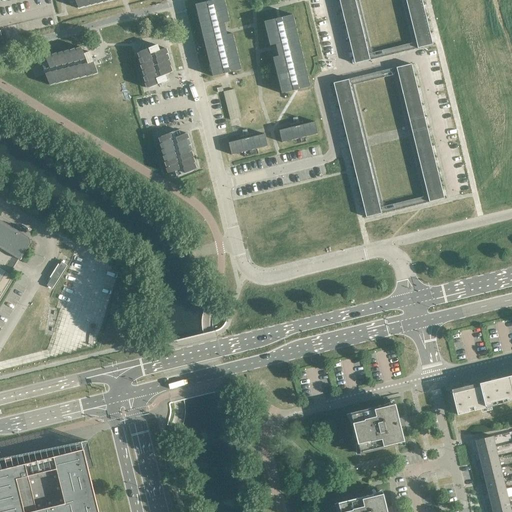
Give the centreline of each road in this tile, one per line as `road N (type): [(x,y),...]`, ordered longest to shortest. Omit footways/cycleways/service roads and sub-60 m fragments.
road 1 (secondary): [(405,299),(113,372)]
road 2 (secondary): [(146,389),(411,324)]
road 3 (unclassified): [(221,186),(330,156),(335,145),(319,80),(344,70)]
road 4 (unclassified): [(344,70),(420,57),(455,194)]
road 5 (unclassified): [(235,242),(252,277),(377,252),(405,269)]
road 6 (unclassified): [(176,0),(221,186)]
road 7 (residential): [(464,511),(431,375)]
road 8 (residential): [(314,406),(431,375)]
